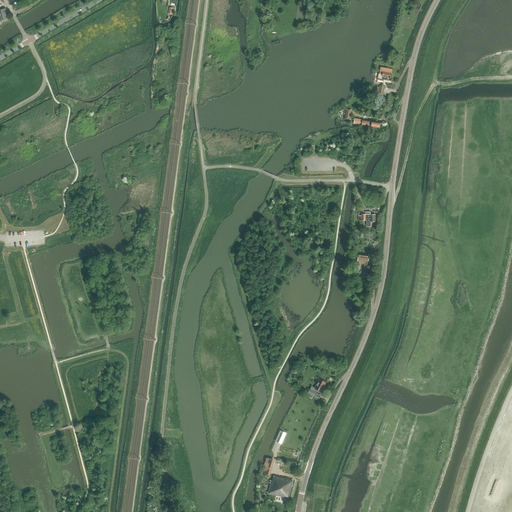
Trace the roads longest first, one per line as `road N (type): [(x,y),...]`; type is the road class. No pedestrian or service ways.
road 1 (tertiary): [(298,511),(308,467),(381,294),(414,56),(437,0)]
road 2 (track): [(473,78),(433,87),(391,206)]
road 3 (track): [(511,393),(469,511)]
